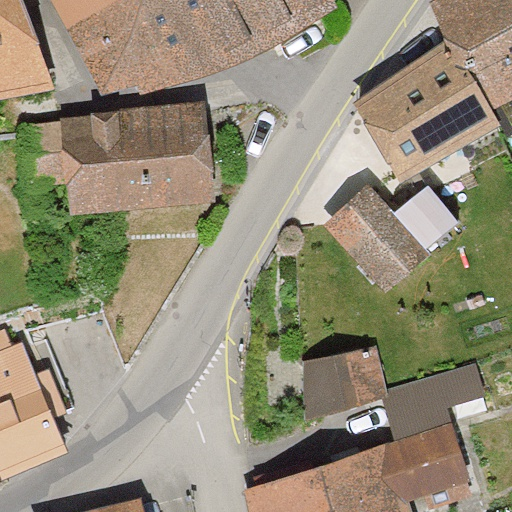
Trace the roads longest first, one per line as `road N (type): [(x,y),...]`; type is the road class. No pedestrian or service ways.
road 1 (tertiary): [(393,0),(171,367)]
road 2 (tertiary): [(171,367),(75,473),(16,511)]
road 3 (residential): [(219,511),(198,420),(171,367)]
